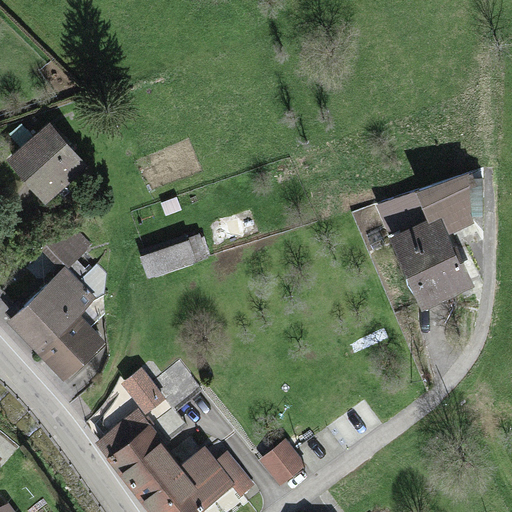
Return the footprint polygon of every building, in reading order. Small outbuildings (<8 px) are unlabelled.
[(43,129),(3,165),(42,208),(83,172),(43,129)] [(460,180),(407,202),(415,223),(469,201),(460,180)] [(433,223),(390,243),(421,309),(464,289),(433,223)] [(59,273),(6,325),(63,382),(102,343),(72,313),(85,300),(59,273)] [(134,417),(95,447),(144,511),(200,511),(232,488),(239,497),(251,488),(226,455),(212,465),(200,450),(174,469),(134,417)]
